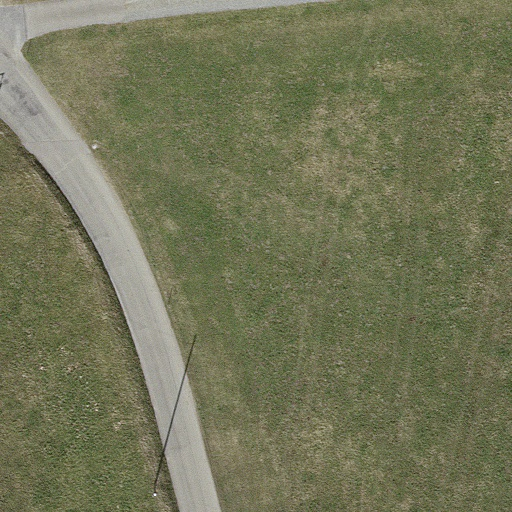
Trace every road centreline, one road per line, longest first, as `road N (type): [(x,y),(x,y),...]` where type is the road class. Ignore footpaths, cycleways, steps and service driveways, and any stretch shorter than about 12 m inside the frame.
road 1 (unclassified): [(197,511),(161,356),(85,186),(0,91)]
road 2 (track): [(0,39),(47,18),(202,0)]
